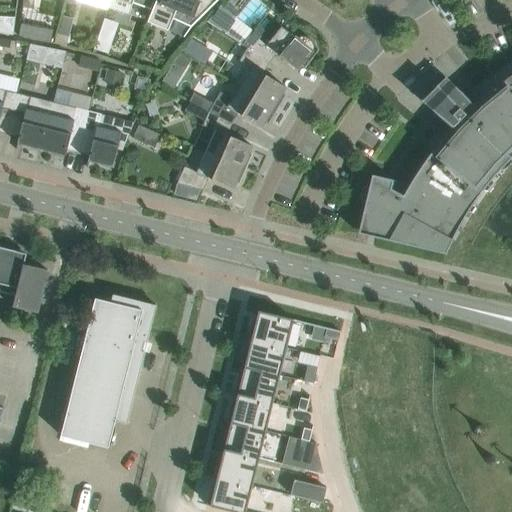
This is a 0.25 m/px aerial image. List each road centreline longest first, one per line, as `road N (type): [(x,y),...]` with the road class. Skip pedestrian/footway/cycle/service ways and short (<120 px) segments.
road 1 (tertiary): [(511,322),(239,254)]
road 2 (residential): [(163,511),(221,277),(239,254)]
road 3 (tertiary): [(239,254),(0,193)]
road 4 (residential): [(252,232),(285,150),(356,45)]
